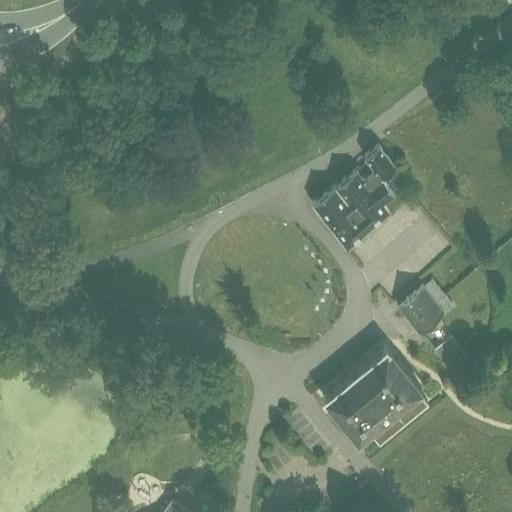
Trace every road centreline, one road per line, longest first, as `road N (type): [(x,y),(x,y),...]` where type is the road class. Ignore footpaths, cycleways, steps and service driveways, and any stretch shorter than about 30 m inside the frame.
road 1 (residential): [(511,20),(364,134),(284,183)]
road 2 (residential): [(284,183),(351,273),(359,308),(326,347),(290,370)]
road 3 (residential): [(290,370),(316,412),(407,511)]
road 4 (residential): [(203,225),(37,285)]
road 5 (residential): [(37,285),(191,331)]
road 6 (residential): [(268,368),(243,511)]
